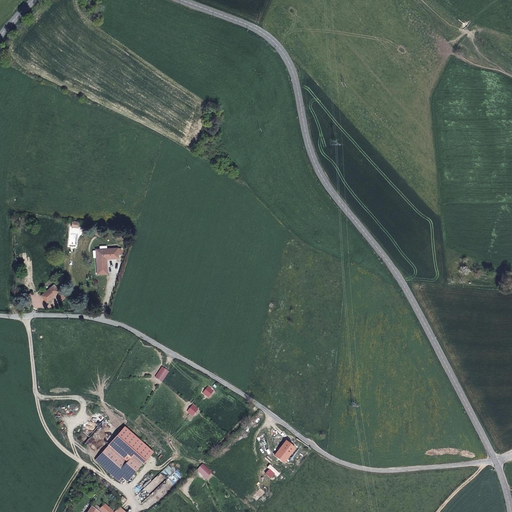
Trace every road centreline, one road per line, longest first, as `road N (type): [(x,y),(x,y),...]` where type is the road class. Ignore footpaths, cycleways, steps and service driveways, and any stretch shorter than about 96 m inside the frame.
road 1 (secondary): [(496,460),(409,293),(315,164),(295,76),(279,47),(243,22),(181,0)]
road 2 (unclassified): [(496,460),(407,470),(350,466),(127,327),(64,315),(0,315)]
